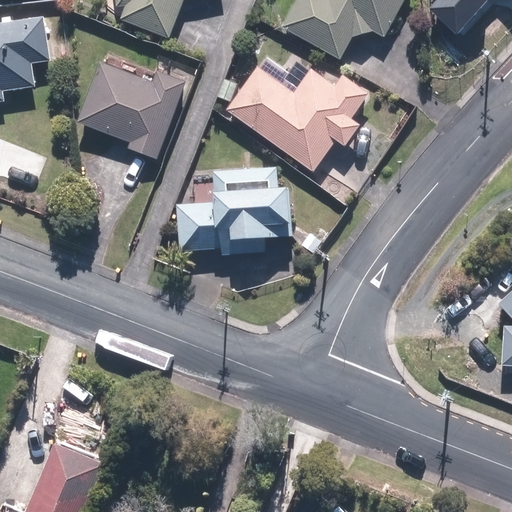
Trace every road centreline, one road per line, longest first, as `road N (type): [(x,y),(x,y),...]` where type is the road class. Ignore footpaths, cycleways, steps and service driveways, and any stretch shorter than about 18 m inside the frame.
road 1 (tertiary): [(311,391),(369,270),(511,102)]
road 2 (tertiary): [(0,271),(311,391)]
road 3 (tertiary): [(311,391),(511,469)]
